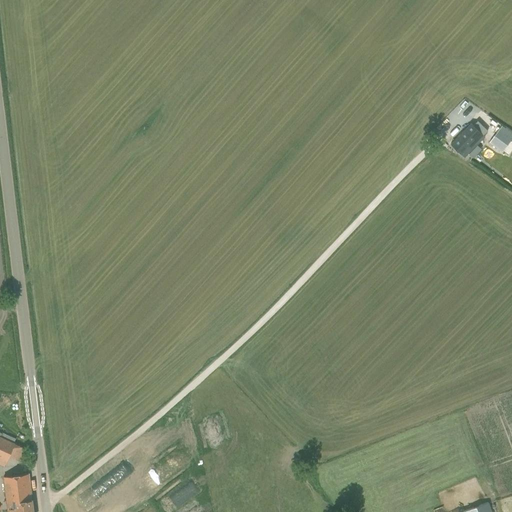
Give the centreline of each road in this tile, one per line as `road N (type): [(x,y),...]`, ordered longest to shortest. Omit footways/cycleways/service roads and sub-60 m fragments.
road 1 (track): [(45,498),(218,361),(462,108)]
road 2 (tertiary): [(47,511),(0,133)]
